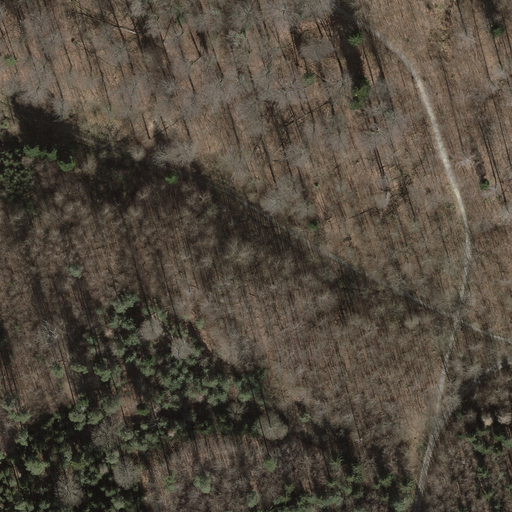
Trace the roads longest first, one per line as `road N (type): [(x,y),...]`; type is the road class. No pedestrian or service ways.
road 1 (track): [(0,105),(218,187),(374,279),(457,316)]
road 2 (track): [(419,511),(435,427),(487,367),(511,357)]
